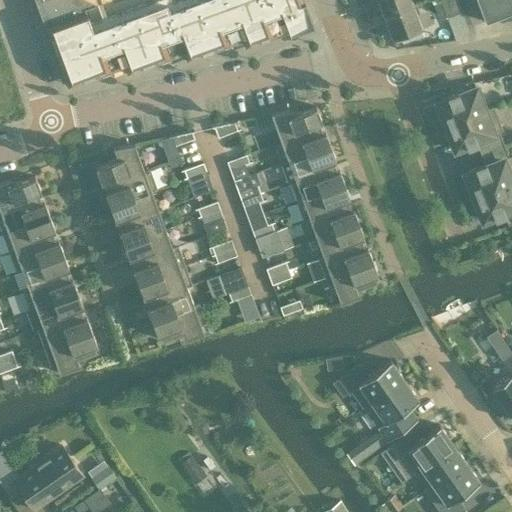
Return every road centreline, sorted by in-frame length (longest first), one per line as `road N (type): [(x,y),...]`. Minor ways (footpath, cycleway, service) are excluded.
road 1 (residential): [(268,312),(189,92)]
road 2 (residential): [(394,72),(455,236)]
road 3 (residential): [(189,92),(346,56)]
road 4 (residential): [(420,340),(509,461)]
road 5 (residential): [(49,124),(189,92)]
road 6 (residential): [(49,124),(7,0)]
road 7 (residential): [(511,48),(394,72)]
